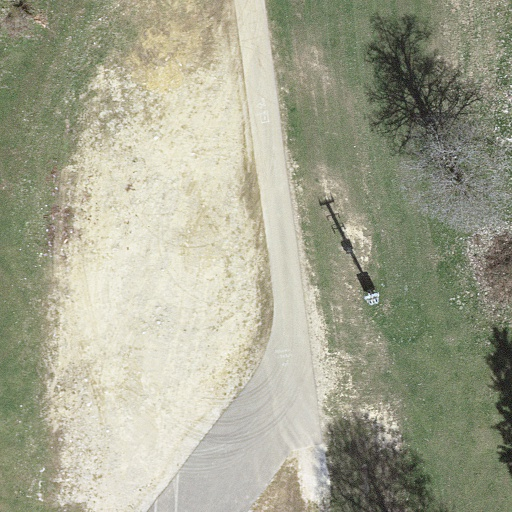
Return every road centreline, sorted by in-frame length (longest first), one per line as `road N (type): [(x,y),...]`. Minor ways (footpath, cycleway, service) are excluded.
road 1 (track): [(186,511),(289,365),(250,0)]
road 2 (track): [(314,511),(289,365)]
